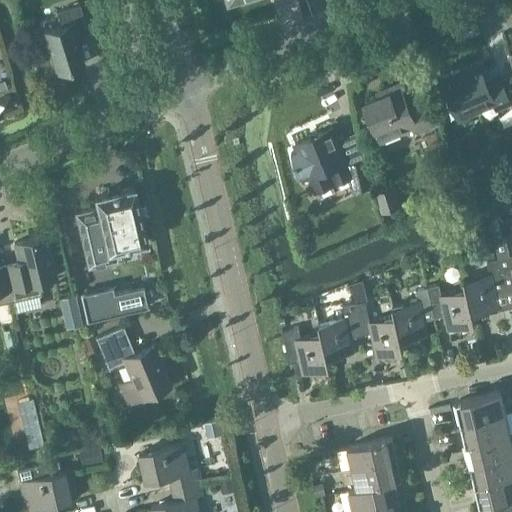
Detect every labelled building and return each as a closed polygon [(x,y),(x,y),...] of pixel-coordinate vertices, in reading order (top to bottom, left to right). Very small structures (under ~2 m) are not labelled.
[(42,34),(55,74),(82,66),(73,37),(86,33),(78,6),(55,14),(60,28),(42,34)] [(479,65),(443,81),(459,116),(493,101),(497,109),(510,103),(511,102),(511,74),(500,80),(488,85),(479,65)] [(432,126),(422,102),(409,108),(401,88),(365,103),(380,139),(415,125),(418,132),(432,126)] [(0,99),(0,110),(12,106),(8,96),(0,99)] [(298,150),(291,153),(291,155),(293,154),(295,164),(294,164),(295,167),(296,167),(298,176),(297,177),(297,178),(308,174),(309,177),(310,176),(316,191),(351,177),(353,190),(371,187),(366,161),(348,165),(338,140),(333,128),(295,144),(298,150)] [(89,265),(112,260),(112,261),(114,260),(113,258),(112,250),(120,248),(132,246),(132,245),(143,243),(146,242),(145,240),(133,190),(133,187),(130,188),(119,191),(107,193),(107,194),(96,196),(93,197),(94,199),(96,208),(77,213),(75,213),(75,216),(75,215),(87,264),(87,266),(89,266),(89,265)] [(391,189),(379,192),(385,211),(397,207),(391,189)] [(377,217),(367,221),(372,235),(382,231),(377,217)] [(5,272),(12,300),(41,294),(38,281),(55,277),(45,235),(13,243),(19,269),(5,272)] [(511,254),(509,256),(507,246),(505,247),(505,244),(495,247),(497,258),(505,289),(511,287),(511,254)] [(492,245),(483,247),(485,258),(494,256),(492,245)] [(471,314),(472,314),(498,308),(494,292),(505,289),(497,258),(486,261),(489,272),(463,278),(465,287),(471,314)] [(0,303),(12,300),(5,272),(0,273),(0,303)] [(472,314),(471,314),(465,287),(440,293),(438,284),(427,287),(434,318),(444,315),(447,329),(474,323),(472,314)] [(82,293),(80,294),(81,296),(86,318),(85,318),(86,320),(88,319),(144,307),(146,306),(146,304),(142,289),(142,286),(139,287),(140,287),(113,293),(112,289),(111,287),(109,287),(82,293)] [(400,340),(401,340),(427,334),(423,320),(434,318),(427,287),(415,289),(417,299),(391,305),(394,315),(400,340)] [(74,296),(59,299),(65,328),(80,325),(74,296)] [(401,340),(400,340),(394,315),(369,321),(364,301),(353,304),(360,334),(371,332),(376,356),(403,350),(401,340)] [(353,304),(333,308),(335,318),(318,322),(320,331),(326,357),(327,357),(353,351),(350,337),(360,334),(353,304)] [(122,326),(95,337),(101,352),(107,367),(123,360),(130,377),(117,382),(126,403),(139,397),(169,385),(152,345),(133,353),(128,340),(122,326)] [(298,326),(293,328),(282,330),(289,362),(299,359),(302,373),(329,367),(327,357),(326,357),(320,331),(300,336),(298,326)] [(14,330),(3,332),(7,349),(18,347),(14,330)] [(456,402),(460,422),(505,412),(500,391),(456,402)] [(505,412),(460,422),(465,442),(509,432),(505,412)] [(37,421),(22,425),(27,448),(42,444),(37,421)] [(217,421),(205,423),(208,438),(220,435),(217,421)] [(110,431),(104,433),(107,442),(116,440),(115,434),(110,431)] [(511,443),(509,432),(465,442),(470,463),(511,453),(511,443)] [(103,433),(90,436),(92,444),(105,441),(103,433)] [(347,447),(352,468),(396,458),(391,437),(347,447)] [(171,489),(200,482),(197,470),(190,471),(184,442),(139,452),(146,482),(168,477),(171,489)] [(115,444),(104,446),(106,458),(118,455),(115,444)] [(99,447),(78,452),(81,466),(102,462),(99,447)] [(474,484),(511,474),(511,453),(470,463),(474,484)] [(356,489),(393,480),(393,481),(401,479),(396,458),(352,468),(356,489)] [(47,511),(46,505),(76,498),(69,469),(59,471),(56,459),(16,469),(25,509),(18,511),(47,511)] [(511,474),(474,484),(479,504),(511,496),(511,474)] [(232,477),(220,480),(223,493),(235,490),(232,477)] [(398,501),(393,481),(393,480),(356,489),(348,490),(353,511),(398,501)] [(200,482),(171,489),(174,500),(151,506),(152,511),(199,511),(196,497),(203,495),(200,482)] [(322,482),(312,485),(315,496),(325,494),(322,482)] [(511,511),(511,496),(479,504),(480,511),(511,511)] [(400,511),(398,501),(353,511),(400,511)]
